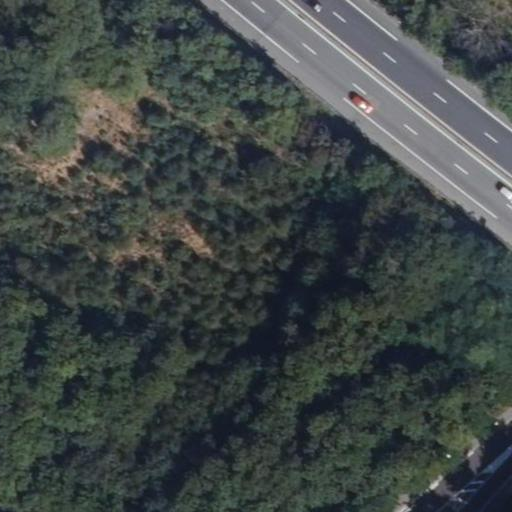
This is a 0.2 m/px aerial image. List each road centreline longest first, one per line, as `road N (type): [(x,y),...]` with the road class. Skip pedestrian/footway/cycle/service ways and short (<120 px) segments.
road 1 (motorway): [(249,0),(511,207)]
road 2 (motorway): [(511,154),(317,0)]
